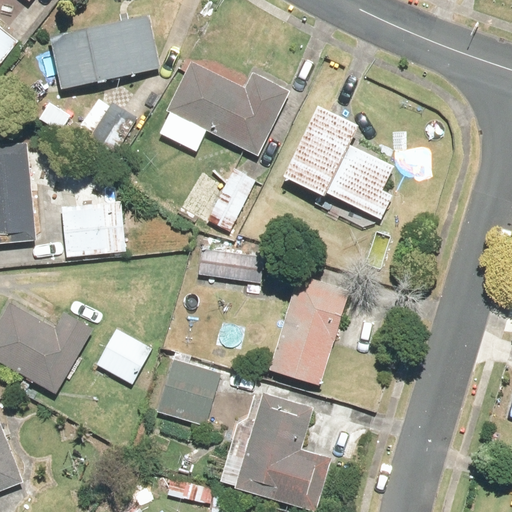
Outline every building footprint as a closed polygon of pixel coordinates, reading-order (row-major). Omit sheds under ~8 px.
[(47,41),(58,92),(158,70),(148,20),(47,41)] [(0,25),(0,74),(24,45),(0,25)] [(190,64),(165,113),(255,159),(289,93),(251,74),(243,90),(190,64)] [(134,118),(104,97),(73,138),(103,160),(134,118)] [(78,116),(54,101),(42,120),(66,135),(78,116)] [(354,128),(312,108),(278,179),(378,227),(392,198),(378,191),(389,169),(344,148),(354,128)] [(0,245),(34,243),(25,148),(0,150),(0,245)] [(264,180),(236,167),(210,222),(237,235),(264,180)] [(129,203),(65,205),(67,258),(131,256),(129,203)] [(267,254),(204,248),(202,277),(264,283),(267,254)] [(319,385),(344,295),(294,281),(269,372),(319,385)] [(8,305),(0,318),(0,367),(52,397),(90,331),(61,314),(51,330),(8,305)] [(159,352),(119,328),(97,365),(137,389),(159,352)] [(228,372),(177,356),(160,412),(210,428),(228,372)] [(312,409),(260,394),(232,490),(308,511),(317,511),(332,462),(300,452),(312,409)] [(0,427),(0,492),(23,484),(0,427)]
